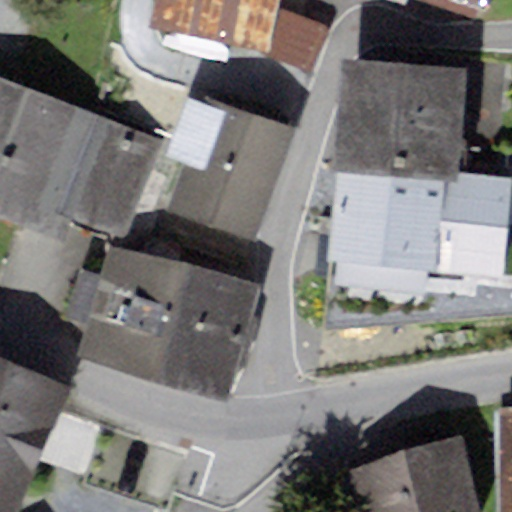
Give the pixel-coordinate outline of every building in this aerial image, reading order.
[(166,0),(162,22),(286,52),(297,0),(166,0)] [(432,0),(402,0),(430,9),(433,0),(432,0)] [(499,0),(432,0),(433,0),(491,26),(499,0)] [(491,69),(368,65),(359,168),(453,179),(485,182),(486,169),(491,69)] [(0,66),(0,200),(127,247),(168,128),(0,66)] [(312,130),(221,106),(190,211),(281,243),(312,130)] [(353,165),(343,247),(445,256),(453,179),(359,168),(353,165)] [(445,256),(445,269),(511,268),(511,171),(486,169),(485,182),(453,179),(445,256)] [(126,249),(96,357),(186,380),(214,269),(126,249)] [(276,289),(214,269),(186,380),(253,402),(276,289)] [(451,289),(372,303),(385,357),(465,345),(451,289)] [(23,511),(70,389),(0,355),(0,511),(23,511)] [(511,511),(511,406),(495,408),(499,511),(511,511)] [(481,511),(461,440),(346,471),(357,511),(481,511)]
